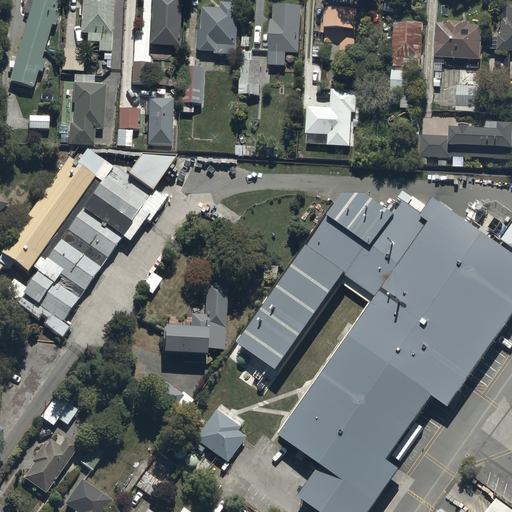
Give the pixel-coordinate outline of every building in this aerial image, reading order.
[(58,0),(33,0),(11,83),(32,87),(58,0)] [(114,0),(84,0),(82,37),(112,36),(114,0)] [(180,0),(152,0),(150,45),(178,47),(180,0)] [(238,58),(240,5),(222,5),(222,11),(203,10),(202,33),(198,32),(197,51),(201,51),(201,54),(215,54),(215,57),(238,58)] [(300,56),(302,9),(274,7),(274,23),(271,22),(269,68),(286,69),(287,56),(300,56)] [(511,7),(502,7),(501,39),(487,38),(487,53),(511,54),(511,7)] [(358,11),(327,10),(327,17),(326,17),(326,24),(322,24),(322,35),(327,35),(326,64),(357,65),(358,11)] [(395,34),(390,34),(388,60),(397,61),(397,70),(420,71),(421,62),(423,62),(424,27),(395,25),(395,34)] [(444,27),(436,27),(435,61),(481,61),(481,28),(468,28),(468,26),(444,26),(444,27)] [(84,74),(84,53),(62,53),(62,74),(84,74)] [(261,98),(262,64),(241,63),(239,97),(261,98)] [(150,65),(132,65),(132,86),(150,86),(150,65)] [(202,107),(204,72),(182,71),(180,115),(193,115),(193,107),(202,107)] [(104,85),(74,84),(69,142),(101,143),(104,85)] [(477,88),(456,88),(456,110),(477,110),(477,88)] [(307,109),(306,136),(308,136),(307,146),(328,147),(328,148),(351,149),(352,130),(359,130),(359,123),(352,122),(352,115),(356,115),(358,93),(332,92),(331,110),(307,109)] [(175,100),(150,99),(148,144),(172,144),(175,100)] [(139,112),(120,111),(119,132),(116,131),(116,149),(132,149),(133,132),(139,132),(139,112)] [(49,119),(30,119),(29,132),(36,132),(49,132),(49,119)] [(448,139),(420,137),(419,167),(464,169),(464,160),(495,161),(494,171),(508,171),(508,161),(511,161),(511,128),(497,128),(496,133),(471,132),(471,130),(459,130),(459,132),(449,132),(448,139)] [(383,165),(384,143),(366,143),(365,165),(383,165)] [(258,151),(258,149),(237,148),(236,158),(278,159),(279,153),(261,152),(261,151),(258,151)] [(100,177),(73,158),(4,256),(31,275),(100,177)] [(155,201),(112,171),(18,303),(60,333),(155,201)] [(0,215),(8,208),(0,198),(0,215)] [(308,501),(324,511),(374,511),(398,479),(384,470),(435,396),(449,406),(511,316),(511,256),(438,205),(426,222),(404,207),(395,219),(365,198),(342,198),(242,341),(274,363),(340,269),(380,297),(283,435),(331,468),(308,501)] [(152,297),(162,282),(152,275),(142,291),(152,297)] [(225,354),(228,288),(207,287),(205,318),(192,318),(191,333),(164,331),(163,359),(186,360),(186,366),(207,367),(207,353),(225,354)] [(182,418),(193,403),(182,395),(181,397),(163,383),(153,397),(182,418)] [(56,397),(40,420),(54,429),(58,422),(67,428),(78,412),(56,397)] [(249,435),(215,412),(194,441),(228,465),(249,435)] [(80,448),(52,439),(24,478),(48,495),(80,448)] [(92,448),(80,465),(92,473),(104,456),(92,448)] [(163,475),(151,466),(135,488),(154,502),(169,482),(162,477),(163,475)] [(106,511),(114,501),(82,480),(64,507),(70,511),(106,511)] [(134,511),(142,498),(134,493),(126,506),(134,511)] [(511,511),(511,510),(499,500),(490,511),(445,511),(441,509),(439,511),(511,511)]
